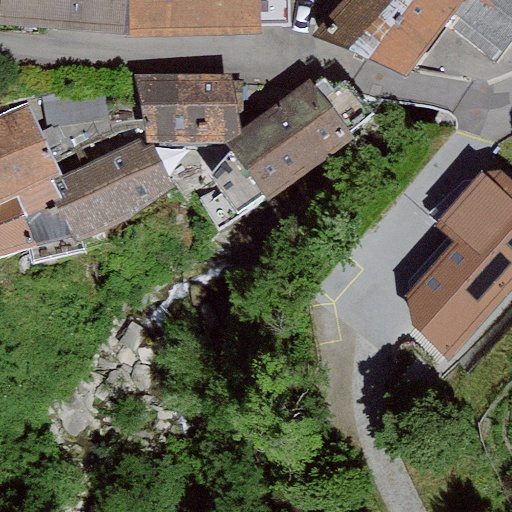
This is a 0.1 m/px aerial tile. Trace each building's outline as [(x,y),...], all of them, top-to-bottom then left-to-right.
[(115,0),(0,0),(0,4),(0,19),(114,23),(115,0)] [(115,0),(114,23),(285,29),(285,0),(115,0)] [(350,0),(325,31),(403,78),(470,0),(350,0)] [(0,265),(31,251),(43,276),(91,255),(83,239),(171,199),(150,153),(224,151),(223,83),(131,84),(132,147),(64,178),(29,102),(0,115),(0,265)] [(321,86),(201,168),(232,213),(351,130),(321,86)] [(449,352),(511,282),(511,191),(494,175),(445,230),(465,248),(405,313),(449,352)]
